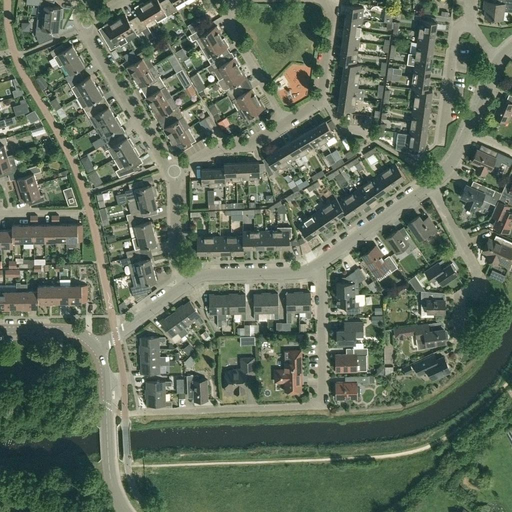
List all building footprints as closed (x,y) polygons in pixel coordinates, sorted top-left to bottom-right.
[(38,0),(38,5),(37,16),(59,19),(61,19),(62,10),(60,9),(61,7),(51,6),(51,0),(48,0),(38,0)] [(157,22),(167,16),(172,13),(166,2),(161,5),(157,0),(149,0),(146,2),(154,17),(157,22)] [(169,0),(166,2),(172,13),(178,9),(175,5),(182,0),(169,0)] [(511,11),(511,0),(503,0),(503,3),(485,1),(484,8),(486,8),(485,17),(502,19),(503,11),(511,11)] [(154,17),(146,2),(144,3),(143,2),(134,7),(140,17),(135,20),(142,31),(147,28),(144,23),(154,17)] [(345,17),(362,19),(363,7),(347,5),(345,17)] [(142,31),(135,20),(130,23),(125,15),(115,21),(123,35),(133,29),(136,34),(142,31)] [(59,19),(37,16),(35,34),(39,43),(53,38),(51,33),(51,30),(58,31),(59,19)] [(345,17),(344,28),(360,30),(362,19),(345,17)] [(123,35),(115,21),(113,22),(112,20),(104,25),(110,35),(105,38),(111,49),(126,40),(123,35)] [(419,31),(435,34),(437,22),(420,20),(419,31)] [(196,39),(202,49),(221,37),(220,36),(222,34),(217,26),(206,32),(203,27),(189,35),(192,41),(196,39)] [(344,28),(342,39),(359,42),(360,30),(344,28)] [(417,43),(434,45),(435,34),(419,31),(417,43)] [(222,39),(221,37),(202,49),(211,64),(221,58),(221,57),(218,52),(229,46),(224,37),(222,39)] [(342,39),(341,51),(357,53),(359,42),(342,39)] [(415,54),(432,56),(434,45),(417,43),(415,54)] [(59,66),(64,64),(78,55),(72,45),(63,50),(60,45),(50,51),(59,66)] [(132,50),(124,55),(127,60),(135,55),(132,50)] [(153,65),(147,55),(144,50),(133,56),(136,61),(126,68),(131,77),(133,76),(134,77),(153,65)] [(339,62),(344,63),(356,64),(357,53),(341,51),(339,62)] [(432,56),(415,54),(414,65),(430,68),(432,56)] [(65,76),(68,82),(79,76),(76,70),(84,65),(83,64),(85,63),(80,55),(78,56),(78,55),(64,64),(70,74),(65,76)] [(224,56),(221,57),(221,58),(211,64),(206,67),(209,72),(213,70),(219,80),(239,68),(238,66),(240,65),(235,56),(227,61),(224,56)] [(179,63),(173,67),(176,72),(182,69),(182,68),(179,63)] [(344,63),(342,74),(359,76),(361,65),(356,64),(344,63)] [(149,82),(152,87),(162,81),(153,65),(134,77),(135,78),(133,79),(138,88),(149,82)] [(430,68),(414,65),(412,77),(429,79),(430,68)] [(242,68),(240,69),(239,68),(219,80),(217,81),(222,89),(226,89),(229,95),(240,88),(237,83),(247,77),(242,68)] [(182,69),(176,73),(179,77),(185,74),(183,69),(182,69)] [(357,88),(359,76),(342,74),(341,85),(357,88)] [(82,81),(79,76),(68,82),(77,97),(96,86),(90,76),(82,81)] [(429,79),(412,77),(411,88),(415,89),(427,90),(429,79)] [(201,80),(194,84),(199,91),(205,87),(201,80)] [(171,96),(165,86),(162,81),(152,87),(155,92),(144,98),(149,107),(151,106),(152,107),(171,96)] [(77,97),(86,112),(97,106),(94,101),(102,96),(101,94),(103,93),(98,85),(97,86),(96,86),(77,97)] [(341,85),(339,97),(356,99),(357,88),(341,85)] [(16,89),(12,90),(14,97),(24,94),(21,88),(16,89)] [(243,93),(240,88),(229,95),(238,110),(257,98),(251,88),(243,93)] [(415,89),(414,100),(431,102),(432,91),(427,90),(415,89)] [(167,112),(170,118),(180,111),(171,96),(152,107),(153,108),(151,110),(156,119),(167,112)] [(356,99),(339,97),(338,109),(354,111),(356,99)] [(258,100),(257,98),(238,110),(247,125),(258,119),(255,114),(265,108),(260,99),(258,100)] [(493,117),(497,118),(496,121),(505,125),(511,108),(511,103),(500,98),(497,104),(499,104),(493,117)] [(429,114),(431,102),(414,100),(412,111),(429,114)] [(97,106),(86,112),(95,128),(100,125),(115,116),(109,106),(100,111),(97,106)] [(28,114),(33,121),(38,118),(34,110),(28,114)] [(180,111),(170,118),(173,123),(163,129),(168,138),(169,136),(170,138),(188,127),(190,126),(180,111)] [(429,114),(412,111),(411,123),(427,125),(429,114)] [(210,115),(204,118),(211,128),(216,125),(210,115)] [(95,128),(104,143),(115,137),(112,132),(121,127),(120,125),(121,124),(117,116),(115,117),(115,116),(100,125),(95,128)] [(326,121),(315,127),(324,141),(334,135),(326,121)] [(426,136),(427,125),(411,123),(409,134),(426,136)] [(170,141),(175,149),(182,145),(184,150),(193,145),(191,143),(196,140),(188,127),(170,138),(171,140),(170,141)] [(306,133),(314,147),(324,141),(315,127),(306,133)] [(306,133),(296,139),(304,153),(314,147),(306,133)] [(398,133),(396,149),(404,152),(413,153),(414,146),(424,148),(426,136),(409,134),(398,133)] [(108,149),(114,158),(133,147),(134,146),(129,137),(128,138),(127,137),(118,142),(115,137),(104,143),(105,143),(101,145),(104,151),(108,149)] [(296,139),(286,144),(295,159),(304,153),(296,139)] [(286,144),(276,150),(285,165),(295,159),(286,144)] [(360,145),(353,148),(356,153),(362,149),(360,145)] [(133,148),(133,147),(114,158),(119,168),(115,170),(119,177),(139,169),(137,166),(133,160),(139,157),(138,156),(140,155),(135,147),(133,148)] [(491,149),(489,155),(477,149),(471,161),(478,164),(475,170),(484,174),(487,168),(490,170),(493,164),(499,166),(504,154),(491,149)] [(275,171),(285,165),(276,150),(266,156),(267,157),(263,159),(266,170),(272,167),(275,171)] [(13,154),(7,155),(0,157),(0,169),(6,168),(8,174),(20,170),(18,164),(16,165),(13,154)] [(247,162),(236,163),(236,180),(248,179),(247,162)] [(247,162),(248,179),(260,179),(259,162),(247,162)] [(224,163),(224,168),(225,168),(225,180),(236,180),(236,163),(224,163)] [(395,163),(385,170),(395,183),(405,177),(395,163)] [(27,168),(20,170),(22,176),(13,179),(17,190),(37,184),(34,173),(36,172),(41,171),(39,164),(34,166),(27,168)] [(225,168),(224,168),(213,169),(214,186),(225,185),(225,180),(225,168)] [(202,186),(214,186),(213,169),(201,169),(202,186)] [(386,190),(395,183),(385,170),(376,176),(386,190)] [(93,181),(100,177),(96,171),(89,175),(93,181)] [(376,197),(386,190),(376,176),(367,183),(376,197)] [(128,202),(154,195),(151,184),(142,186),(140,180),(128,183),(130,189),(125,191),(128,202)] [(357,189),(367,203),(376,197),(367,183),(357,189)] [(40,195),(37,184),(17,190),(20,201),(27,199),(29,205),(45,200),(43,194),(40,195)] [(501,193),(495,190),(481,184),(478,190),(466,185),(460,197),(467,200),(464,206),(474,210),(476,204),(479,205),(482,199),(489,203),(491,198),(498,201),(501,193)] [(498,201),(504,203),(506,198),(509,199),(508,203),(511,205),(511,184),(509,191),(503,189),(501,193),(498,201)] [(357,210),(367,203),(357,189),(348,196),(357,210)] [(103,194),(97,195),(100,207),(106,206),(103,194)] [(75,195),(66,198),(69,206),(78,205),(75,195)] [(140,217),(140,218),(143,217),(145,216),(144,210),(157,207),(154,195),(128,202),(130,213),(126,214),(128,220),(140,217)] [(357,210),(348,196),(339,202),(338,202),(345,212),(348,216),(357,210)] [(345,212),(338,202),(339,202),(336,198),(326,205),(336,219),(345,212)] [(509,206),(504,203),(498,201),(491,216),(497,218),(493,226),(508,232),(511,222),(511,212),(507,210),(509,206)] [(336,219),(326,205),(317,211),(326,225),(336,219)] [(317,232),(326,225),(317,211),(308,218),(317,232)] [(437,230),(429,219),(428,216),(422,220),(419,216),(408,223),(419,240),(430,232),(431,234),(437,230)] [(141,223),(140,218),(140,217),(128,220),(129,226),(135,225),(138,236),(154,232),(151,221),(141,223)] [(317,232),(308,218),(298,225),(307,239),(317,232)] [(12,241),(23,241),(23,224),(11,225),(12,230),(12,241)] [(33,224),(23,224),(23,241),(34,241),(33,224)] [(34,241),(45,241),(44,224),(33,224),(34,241)] [(55,224),(44,224),(45,241),(55,241),(55,224)] [(55,241),(66,241),(66,224),(55,224),(55,241)] [(66,241),(66,247),(76,247),(76,240),(82,240),(82,224),(66,224),(66,241)] [(291,227),(277,227),(277,230),(277,247),(289,247),(289,237),(291,237),(291,227)] [(12,230),(1,230),(1,246),(2,246),(12,246),(12,241),(12,230)] [(266,247),(277,247),(277,230),(266,231),(266,247)] [(398,230),(386,239),(396,253),(404,248),(407,253),(417,246),(410,236),(405,240),(398,230)] [(243,248),(254,248),(254,231),(242,231),(243,236),(243,248)] [(254,248),(266,247),(266,231),(265,231),(254,231),(254,248)] [(139,254),(140,254),(142,254),(147,252),(146,246),(157,244),(154,232),(138,236),(132,238),(135,249),(126,251),(127,257),(139,254)] [(209,253),(209,236),(197,237),(197,253),(209,253)] [(209,253),(220,253),(220,236),(209,236),(209,253)] [(220,236),(220,253),(232,253),(231,236),(220,236)] [(243,253),(243,248),(243,236),(231,236),(232,253),(243,253)] [(509,265),(511,259),(511,241),(501,237),(499,243),(488,238),(482,251),(488,254),(485,259),(496,264),(498,260),(509,265)] [(369,253),(363,257),(375,274),(381,270),(382,272),(388,268),(391,272),(397,268),(389,255),(383,260),(380,255),(381,254),(376,246),(368,251),(369,253)] [(137,273),(153,269),(151,258),(141,260),(140,254),(139,254),(127,257),(129,263),(131,275),(137,273)] [(450,264),(450,263),(442,268),(438,262),(424,272),(432,283),(438,279),(442,284),(457,274),(455,270),(456,269),(452,263),(450,264)] [(336,283),(336,294),(355,294),(354,288),(358,288),(358,282),(365,278),(359,268),(345,276),(342,276),(342,282),(336,283)] [(156,281),(153,269),(137,273),(131,275),(134,286),(131,287),(133,295),(148,291),(147,283),(156,281)] [(23,310),(27,310),(27,290),(27,283),(20,283),(20,282),(16,282),(16,290),(16,307),(23,307),(23,310)] [(45,304),(49,304),(48,285),(37,285),(37,290),(38,290),(38,302),(45,302),(45,304)] [(59,302),(59,285),(48,285),(49,304),(52,304),(52,302),(59,302)] [(66,304),(70,304),(70,285),(59,285),(59,302),(66,302),(66,304)] [(87,285),(81,285),(70,285),(70,304),(74,304),(74,301),(86,301),(86,294),(87,294),(87,285)] [(398,295),(405,290),(402,285),(394,290),(398,295)] [(5,291),(5,310),(9,310),(9,307),(16,307),(16,290),(5,291)] [(37,290),(27,290),(27,310),(31,310),(31,307),(38,307),(38,302),(38,290),(37,290)] [(421,290),(421,306),(421,317),(433,316),(433,312),(445,312),(444,300),(435,299),(435,292),(425,291),(421,290)] [(278,293),(266,294),(266,312),(273,312),(274,319),(278,318),(278,293)] [(291,312),(299,312),(298,293),(286,293),(287,323),(291,322),(291,312)] [(298,293),(299,312),(306,311),(306,318),(311,318),(310,293),(298,293)] [(233,295),(234,313),(241,313),(241,319),(246,319),(245,294),(233,295)] [(266,312),(266,294),(253,294),(254,319),(259,319),(259,313),(266,312)] [(359,313),(359,305),(363,305),(365,303),(365,294),(355,294),(336,294),(334,294),(334,299),(336,299),(337,306),(346,306),(346,313),(359,313)] [(222,320),(221,295),(209,295),(209,314),(217,314),(217,326),(222,326),(222,320)] [(226,313),(234,313),(233,295),(221,295),(222,320),(226,320),(226,313)] [(180,308),(191,323),(197,318),(200,324),(204,321),(190,301),(180,308)] [(180,308),(170,315),(185,335),(188,332),(185,327),(191,323),(180,308)] [(185,335),(170,315),(160,322),(171,337),(177,332),(181,338),(185,335)] [(362,322),(344,322),(345,329),(337,330),(337,343),(355,343),(355,336),(363,336),(362,322)] [(435,346),(435,343),(446,341),(446,340),(447,340),(448,338),(447,330),(445,330),(444,330),(444,328),(429,331),(427,323),(414,325),(414,326),(394,329),(395,336),(416,333),(418,349),(435,346)] [(303,334),(295,334),(295,338),(298,338),(298,343),(304,343),(303,334)] [(140,349),(159,349),(159,341),(165,341),(165,336),(140,337),(140,349)] [(366,371),(366,355),(367,355),(367,348),(353,348),(353,354),(335,354),(336,371),(366,371)] [(140,349),(141,361),(166,360),(166,356),(159,356),(159,349),(140,349)] [(300,350),(289,351),(289,363),(285,363),(285,370),(275,370),(275,382),(285,382),(285,391),(300,390),(300,377),(301,377),(300,350)] [(241,394),(242,392),(244,392),(244,388),(245,388),(245,372),(254,371),(254,357),(240,357),(241,368),(236,368),(236,371),(225,371),(225,388),(234,387),(234,393),(237,393),(238,394),(241,394)] [(444,357),(432,362),(430,357),(414,364),(419,375),(428,371),(432,379),(450,371),(444,357)] [(169,360),(166,360),(141,361),(141,373),(160,373),(159,365),(169,365),(169,360)] [(410,364),(402,367),(406,375),(413,371),(410,364)] [(193,388),(193,397),(194,400),(208,400),(207,379),(198,380),(198,375),(187,375),(187,388),(193,388)] [(368,376),(349,376),(349,382),(336,382),(336,398),(356,398),(356,382),(362,382),(362,385),(368,385),(368,376)] [(146,393),(165,393),(165,386),(171,386),(171,381),(146,381),(146,393)] [(165,393),(146,393),(147,406),(172,405),(172,400),(165,401),(165,393)]
